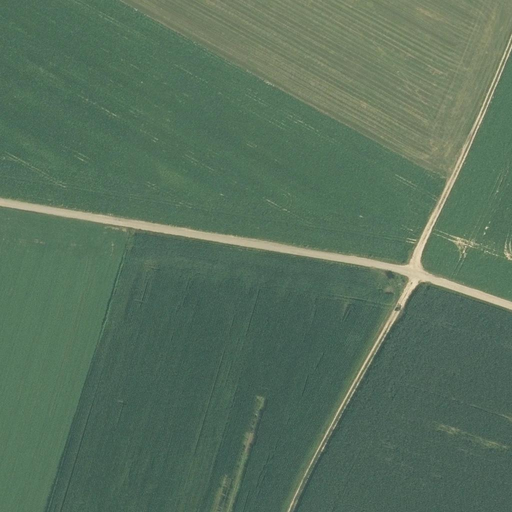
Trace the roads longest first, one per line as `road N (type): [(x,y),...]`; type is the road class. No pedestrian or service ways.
road 1 (unclassified): [(0,203),(411,272),(511,304)]
road 2 (track): [(511,46),(450,198),(284,511)]
